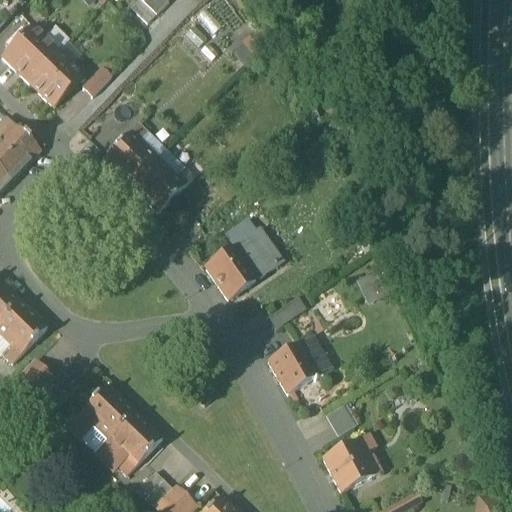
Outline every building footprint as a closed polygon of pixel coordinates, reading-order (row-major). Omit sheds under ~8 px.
[(99,1),(98,0),(77,0),(88,11),(99,1)] [(156,18),(164,10),(153,0),(135,0),(142,6),(156,18)] [(164,0),(153,0),(164,10),(169,4),(164,0)] [(147,27),(156,18),(142,6),(134,15),(147,27)] [(1,62),(27,87),(58,56),(66,47),(69,45),(54,30),(43,42),(31,30),(1,62)] [(266,50),(254,36),(241,46),(242,48),(252,61),(266,50)] [(66,47),(58,56),(71,69),(80,60),(66,47)] [(242,69),(252,61),(242,48),(232,56),(242,69)] [(71,69),(58,56),(27,87),(53,112),(83,80),(71,69)] [(82,93),(91,102),(111,82),(101,73),(82,93)] [(0,196),(39,156),(5,122),(0,127),(0,196)] [(103,164),(131,191),(157,164),(140,147),(148,138),(138,128),(103,164)] [(140,147),(157,164),(166,156),(148,138),(140,147)] [(183,172),(166,156),(157,164),(174,181),(183,172)] [(174,181),(157,164),(131,191),(158,218),(193,182),(183,172),(174,181)] [(248,244),(257,236),(247,222),(224,239),(234,253),(248,244)] [(257,236),(248,244),(270,275),(280,268),(257,236)] [(227,305),(270,275),(248,244),(234,253),(205,274),(227,305)] [(387,299),(376,276),(356,285),(367,308),(387,299)] [(0,324),(19,305),(0,286),(0,324)] [(287,309),(293,318),(303,311),(297,302),(287,309)] [(46,332),(19,305),(0,324),(0,340),(10,350),(1,358),(11,368),(46,332)] [(275,334),(295,321),(293,318),(287,309),(267,322),(275,334)] [(303,311),(293,318),(295,321),(305,315),(303,311)] [(267,366),(288,399),(332,372),(311,338),(267,366)] [(10,350),(0,340),(0,359),(1,358),(10,350)] [(29,410),(38,401),(54,384),(35,366),(10,392),(29,410)] [(61,376),(54,384),(38,401),(48,410),(54,416),(60,410),(77,392),(61,376)] [(66,431),(94,458),(134,417),(106,390),(80,418),(66,431)] [(357,428),(345,407),(324,420),(336,441),(357,428)] [(161,444),(134,417),(94,458),(112,476),(117,471),(126,480),(161,444)] [(323,463),(341,497),(374,480),(363,459),(370,455),(376,452),(369,439),(323,463)] [(381,476),(370,455),(363,459),(374,480),(381,476)] [(136,496),(145,504),(163,485),(154,477),(136,496)] [(172,493),(163,485),(145,504),(153,511),(172,493)] [(153,511),(194,511),(195,511),(174,491),(172,493),(153,511)] [(415,496),(396,507),(398,511),(410,511),(420,506),(415,496)] [(495,511),(498,504),(477,500),(474,511),(495,511)] [(231,511),(221,502),(211,511),(231,511)]
